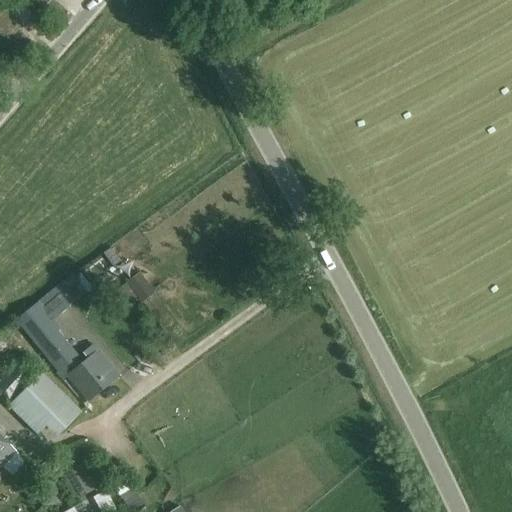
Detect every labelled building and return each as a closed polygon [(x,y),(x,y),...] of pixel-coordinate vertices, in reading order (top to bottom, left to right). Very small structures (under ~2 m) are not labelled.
[(51,0),(32,0),(43,9),(51,0)] [(140,274),(126,285),(143,305),(156,294),(140,274)] [(72,275),(39,301),(38,301),(14,321),(58,374),(80,357),(58,331),(62,329),(45,309),(78,283),(72,275)] [(83,354),(88,360),(67,377),(87,402),(119,376),(94,345),(83,354)] [(15,365),(0,381),(0,393),(9,401),(30,378),(15,365)] [(17,416),(51,381),(41,372),(8,407),(17,416)] [(51,381),(17,416),(37,436),(47,425),(58,436),(82,412),(51,381)] [(0,437),(0,468),(16,452),(0,437)] [(71,452),(95,492),(104,486),(81,446),(71,452)]
